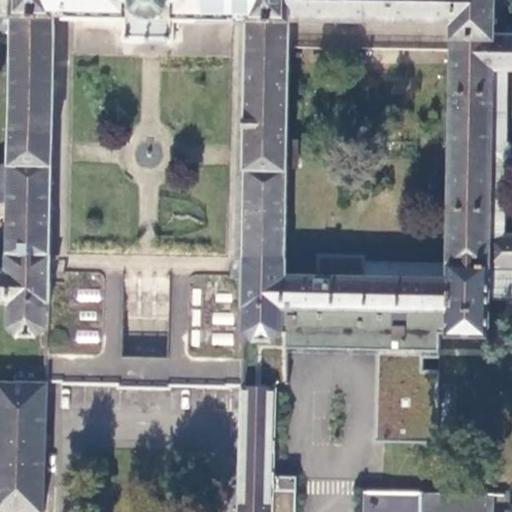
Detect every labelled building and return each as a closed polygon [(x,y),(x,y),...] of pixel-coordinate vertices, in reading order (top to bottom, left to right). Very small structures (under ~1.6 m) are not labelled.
[(244,330),(247,330),(254,341),(272,342),(280,334),(287,334),(286,349),(377,349),(376,441),(439,442),(439,432),(456,433),(457,383),(440,383),(440,370),(424,369),(424,357),(440,357),(440,333),(447,332),(447,334),(488,334),(487,294),(511,294),(511,237),(503,237),(504,166),(510,159),(510,147),(504,143),(506,71),(511,71),(511,27),(509,27),(508,38),(495,37),(495,0),(13,0),(13,31),(10,170),(0,169),(0,208),(9,208),(9,223),(8,258),(13,303),(12,327),(20,335),(36,335),(46,324),(49,324),(48,382),(120,384),(121,356),(122,277),(49,274),(49,256),(56,17),(68,17),(130,19),(129,41),(174,41),(175,19),(206,20),(235,21),(248,22),(245,262),(244,279),(231,279),(174,277),(172,358),(171,385),(242,387),(244,330)] [(0,0),(0,302),(13,303),(8,258),(0,257),(0,31),(13,31),(13,0),(0,0)] [(244,279),(245,262),(248,22),(235,21),(233,157),(231,261),(231,268),(231,279),(244,279)] [(9,208),(0,208),(0,222),(9,223),(9,208)] [(145,357),(121,356),(120,384),(120,387),(144,388),(172,389),(171,385),(172,358),(145,357)] [(0,511),(45,511),(48,382),(0,381),(0,511)] [(276,388),(242,387),(238,511),(296,511),(297,488),(274,487),(276,388)] [(359,511),(486,511),(487,493),(361,489),(359,511)]
